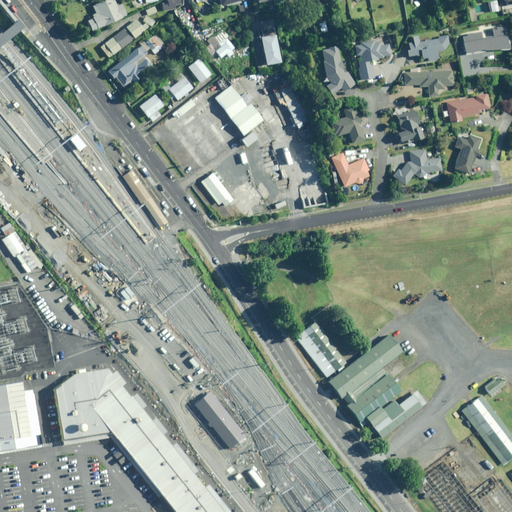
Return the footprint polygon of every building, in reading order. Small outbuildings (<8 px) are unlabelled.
[(115,3),(113,0),(103,0),(91,5),(95,13),(90,15),(91,18),(86,21),(91,31),(126,15),(119,1),(115,3)] [(175,0),(160,0),(161,6),(156,6),(156,15),(169,14),(169,9),(176,8),(175,0)] [(490,2),(481,3),(482,13),(491,12),(490,2)] [(472,4),(467,4),(469,22),(475,21),(472,4)] [(182,5),(173,12),(190,34),(199,26),(182,5)] [(151,10),(142,14),(144,19),(153,15),(151,10)] [(151,23),(142,18),(138,25),(147,30),(151,23)] [(325,21),(317,23),(320,34),(328,32),(325,21)] [(132,22),(122,30),(130,42),(141,34),(132,22)] [(486,31),(487,40),(475,40),(474,35),(455,38),(457,55),(477,53),(477,51),(501,51),(499,42),(498,30),(486,31)] [(120,33),(95,50),(103,61),(128,44),(120,33)] [(401,46),(403,52),(399,52),(401,60),(413,57),(415,60),(419,60),(420,62),(424,64),(428,63),(432,60),(431,54),(442,52),(442,49),(443,48),(440,37),(418,42),(417,38),(406,40),(406,45),(401,46)] [(152,39),(142,46),(151,58),(161,51),(152,39)] [(273,39),(258,41),(262,70),(278,68),(273,39)] [(218,51),(212,55),(217,62),(223,58),(226,61),(231,57),(229,55),(232,52),(231,51),(226,44),(224,42),(216,48),(218,51)] [(362,46),(348,48),(354,83),(368,81),(365,63),(385,60),(383,47),(377,45),(362,46)] [(327,97),(332,93),(334,91),(337,94),(348,87),(339,74),(339,75),(333,49),(317,53),(324,85),(319,89),(327,97)] [(137,82),(135,79),(150,68),(139,56),(135,50),(104,74),(111,83),(112,83),(118,92),(127,85),(128,87),(137,82)] [(195,61),(183,70),(196,87),(208,78),(195,61)] [(56,126),(64,120),(19,62),(12,67),(56,126)] [(438,92),(438,88),(447,88),(447,75),(398,74),(398,88),(422,88),(421,99),(430,99),(431,92),(438,92)] [(169,104),(172,102),(173,104),(190,92),(187,89),(181,81),(162,96),(169,104)] [(310,121),(295,84),(282,89),(291,112),(296,126),(310,121)] [(266,133),(259,124),(263,122),(233,87),(214,100),(242,138),(250,132),(257,141),(266,133)] [(483,94),(469,97),(470,101),(448,103),(448,104),(440,106),(444,125),(456,124),(455,118),(475,116),(474,112),(487,109),(483,94)] [(161,109),(152,97),(135,110),(144,122),(145,121),(149,126),(159,118),(155,114),(161,109)] [(267,108),(261,113),(268,122),(274,118),(267,108)] [(350,109),(336,113),(337,118),(323,122),(328,141),(340,138),(343,147),(359,143),(350,109)] [(390,119),(396,134),(390,135),(394,147),(416,140),(414,133),(413,130),(413,128),(407,113),(390,119)] [(214,123),(209,126),(223,145),(228,141),(214,123)] [(304,135),(307,143),(315,140),(312,132),(304,135)] [(74,134),(67,139),(77,152),(84,147),(74,134)] [(307,143),(304,135),(298,137),(301,145),(307,143)] [(453,152),(445,171),(460,177),(475,143),(460,136),(457,142),(451,140),(447,150),(453,152)] [(303,155),(308,153),(308,151),(312,150),(309,143),(300,146),(303,155)] [(420,153),(404,154),(405,167),(401,164),(387,180),(398,189),(408,178),(411,180),(416,180),(421,175),(432,174),(431,161),(420,161),(420,153)] [(336,190),(346,186),(352,187),(356,185),(358,181),(363,179),(361,174),(363,172),(359,161),(342,168),(337,155),(324,160),(336,190)] [(142,202),(150,197),(131,169),(121,176),(140,203),(142,202)] [(208,178),(198,186),(214,209),(218,206),(220,210),(228,204),(225,201),(208,178)] [(309,207),(306,187),(299,188),(302,208),(309,207)] [(150,197),(142,202),(159,226),(167,221),(150,197)] [(289,275),(284,278),(274,284),(293,318),(296,317),(298,321),(306,316),(299,303),(304,300),(289,275)] [(138,296),(129,286),(118,296),(127,306),(138,296)] [(316,320),(294,336),(326,378),(348,362),(316,320)] [(390,336),(329,381),(341,398),(402,352),(390,336)] [(222,511),(107,368),(74,373),(53,389),(61,440),(107,433),(122,453),(165,505),(170,511),(222,511)] [(390,371),(345,404),(359,422),(403,389),(390,371)] [(503,385),(497,377),(483,387),(490,395),(503,385)] [(21,381),(0,384),(0,454),(41,447),(32,389),(23,391),(21,381)] [(413,391),(370,422),(379,435),(422,403),(413,391)] [(249,435),(213,392),(195,407),(231,450),(249,435)] [(511,457),(511,435),(481,395),(461,411),(476,432),(502,465),(511,457)] [(254,469),(249,473),(260,486),(265,482),(254,469)] [(423,476),(418,479),(422,485),(427,481),(423,476)]
